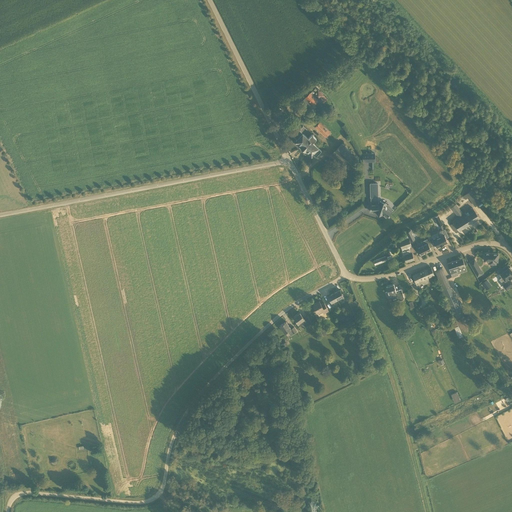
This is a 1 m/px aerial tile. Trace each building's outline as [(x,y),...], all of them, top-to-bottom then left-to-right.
[(310,93),(308,91),(306,93),(308,95),(306,97),(313,105),(317,101),(318,102),(319,102),(320,102),(321,102),(322,101),(322,100),(322,99),(321,99),(320,97),(323,95),(318,90),(317,90),(315,88),(310,93)] [(320,122),(315,126),(325,136),(330,131),(320,122)] [(317,138),(312,134),(308,138),(303,134),(307,129),(303,125),(293,136),(294,136),(297,139),(296,139),(296,141),(297,141),(301,145),(300,147),(304,151),(306,150),(310,154),(312,154),(313,153),(316,157),(322,151),(313,142),(317,138)] [(346,169),(357,157),(342,143),(331,154),(346,169)] [(363,165),(375,164),(375,153),(363,153),(363,165)] [(371,207),(370,207),(370,208),(371,208),(371,211),(376,211),(376,212),(382,214),(383,213),(386,217),(388,215),(389,215),(389,214),(391,212),(386,207),(387,206),(386,205),(386,204),(386,203),(380,201),(380,202),(378,201),(378,197),(378,195),(378,183),(375,183),(370,183),(370,198),(371,197),(371,204),(371,207)] [(465,199),(469,197),(475,206),(484,199),(475,187),(463,196),(465,199)] [(455,203),(450,207),(458,217),(462,213),(455,203)] [(450,224),(453,228),(456,233),(459,231),(480,217),(472,208),(468,211),(470,214),(468,215),(466,213),(450,224)] [(410,230),(406,232),(406,233),(409,238),(411,241),(414,240),(415,239),(410,230)] [(442,230),(438,232),(440,236),(432,240),(436,248),(440,245),(441,246),(444,244),(448,242),(444,234),(442,230)] [(412,252),(407,254),(406,250),(405,248),(412,246),(409,238),(399,241),(402,249),(403,249),(403,251),(402,251),(406,262),(414,259),(412,252)] [(428,243),(417,248),(421,255),(431,250),(428,243)] [(498,254),(484,253),(484,260),(489,260),(489,263),(496,264),(496,261),(497,261),(498,254)] [(447,263),(452,277),(458,275),(456,269),(465,266),(462,258),(447,263)] [(475,273),(480,270),(474,259),(473,260),(469,262),(471,264),(475,273)] [(500,274),(502,277),(505,280),(508,278),(509,278),(511,275),(511,274),(511,268),(510,267),(509,266),(507,268),(506,266),(499,271),(500,273),(500,274)] [(424,279),(426,283),(429,282),(427,278),(434,275),(431,267),(424,270),(426,275),(421,277),(423,279),(424,279)] [(435,272),(443,290),(450,286),(442,269),(435,272)] [(423,284),(426,283),(424,279),(423,279),(421,277),(426,275),(424,270),(413,275),(417,285),(423,283),(423,284)] [(481,283),(486,289),(491,285),(486,279),(481,283)] [(511,282),(510,279),(502,285),(506,290),(511,284),(511,282)] [(401,289),(396,291),(394,284),(386,286),(388,291),(385,292),(387,296),(387,297),(388,298),(389,298),(390,298),(391,298),(394,297),(394,296),(397,295),(398,299),(400,300),(401,300),(402,300),(403,299),(404,298),(401,289)] [(340,290),(334,293),(337,299),(341,298),(342,300),(345,299),(342,293),(340,290)] [(337,299),(334,293),(328,296),(330,299),(329,300),(332,306),(335,304),(334,301),(337,299)] [(454,294),(447,298),(456,318),(463,315),(454,294)] [(317,312),(322,310),(324,313),(328,311),(324,302),(321,304),(319,301),(313,304),(317,312)] [(433,311),(430,306),(421,310),(424,315),(425,314),(425,315),(431,312),(433,311)] [(306,327),(312,323),(307,316),(304,319),(300,313),(294,317),(298,323),(302,321),(306,327)] [(291,335),(297,331),(294,326),(291,329),(286,321),(280,325),(285,333),(288,331),(291,335)] [(457,321),(452,323),(458,337),(463,335),(457,321)] [(456,391),(451,394),(454,402),(460,400),(456,391)]
